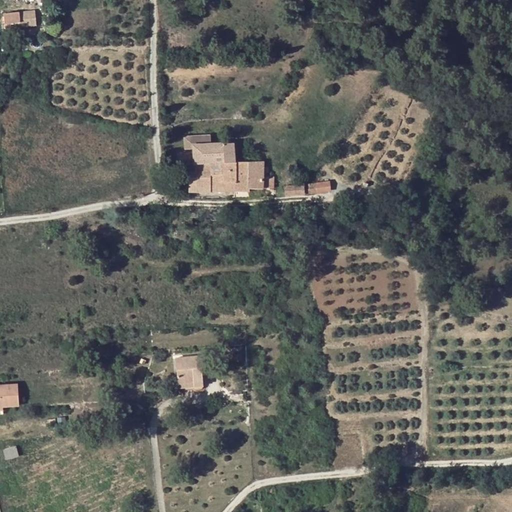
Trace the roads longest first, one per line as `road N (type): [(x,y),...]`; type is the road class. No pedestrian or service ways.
road 1 (unclassified): [(152,0),(154,194),(0,221)]
road 2 (unclassified): [(511,459),(257,485),(230,511)]
road 3 (track): [(148,199),(330,197)]
